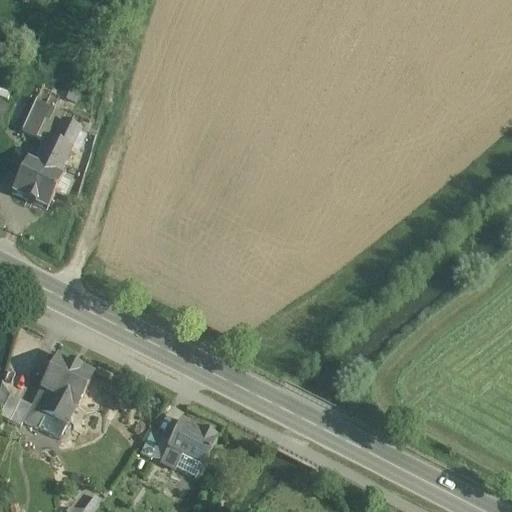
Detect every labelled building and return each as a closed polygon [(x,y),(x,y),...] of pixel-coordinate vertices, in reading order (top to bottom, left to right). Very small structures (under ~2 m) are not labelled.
[(49,132),(34,166),(29,163),(12,195),(37,208),(45,212),(62,181),(58,178),(80,137),(61,126),(57,132),(49,132)] [(56,360),(24,425),(59,442),(93,379),(56,360)] [(10,398),(0,386),(0,388),(0,419),(20,430),(31,408),(10,398)] [(170,445),(161,464),(197,482),(217,442),(181,423),(170,445)] [(161,464),(170,445),(151,436),(140,458),(151,463),(161,464)] [(63,509),(60,511),(94,511),(100,505),(93,500),(85,511),(63,509)]
